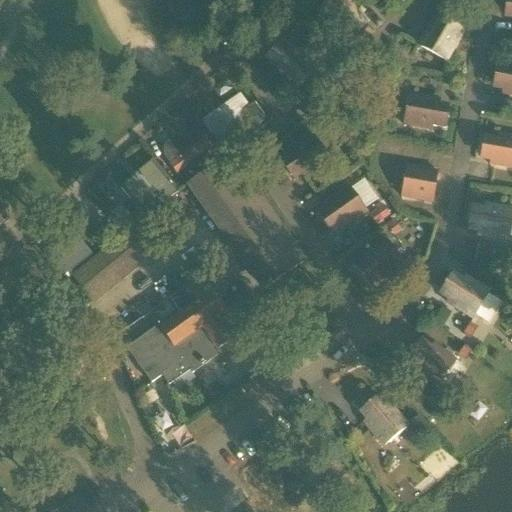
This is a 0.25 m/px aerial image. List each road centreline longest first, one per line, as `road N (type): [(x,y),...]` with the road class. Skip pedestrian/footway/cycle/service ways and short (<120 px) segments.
road 1 (unknown): [(277,112),(225,159),(222,188),(254,256),(328,363)]
road 2 (unclassified): [(110,511),(351,347)]
